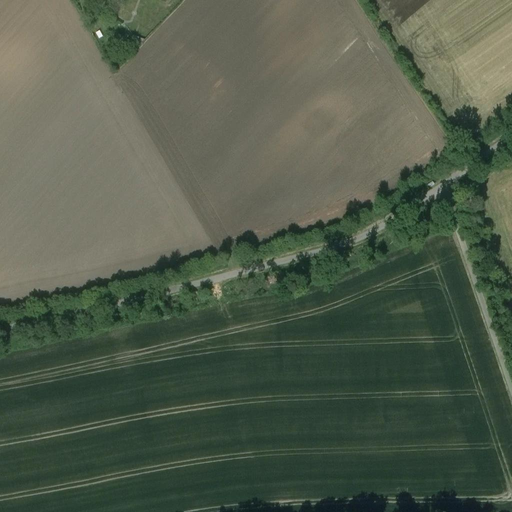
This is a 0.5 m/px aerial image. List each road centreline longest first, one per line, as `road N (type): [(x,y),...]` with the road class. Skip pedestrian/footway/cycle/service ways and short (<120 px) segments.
road 1 (unclassified): [(0,325),(345,244),(448,181)]
road 2 (unclassified): [(448,181),(511,385)]
